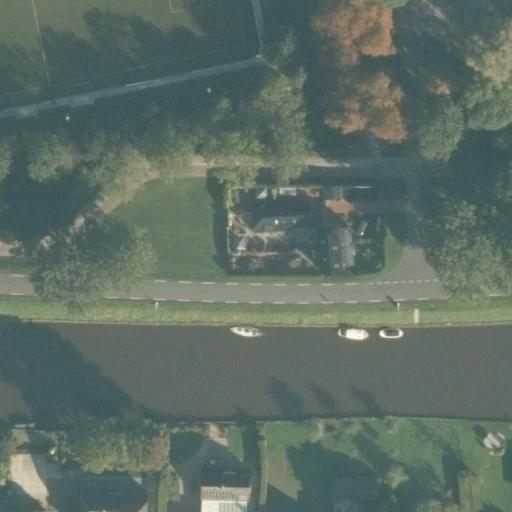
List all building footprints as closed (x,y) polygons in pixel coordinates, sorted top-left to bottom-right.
[(326,185),(327,195),(344,194),(343,184),(326,185)] [(251,205),(253,232),(308,228),(307,202),(251,205)] [(340,266),(350,265),(346,228),(336,229),(335,225),(314,227),(319,272),(341,270),(340,266)] [(245,511),(247,469),(202,468),(200,511),(245,511)] [(376,496),(375,474),(332,476),(333,498),(376,496)] [(83,511),(141,511),(143,490),(85,487),(83,511)]
